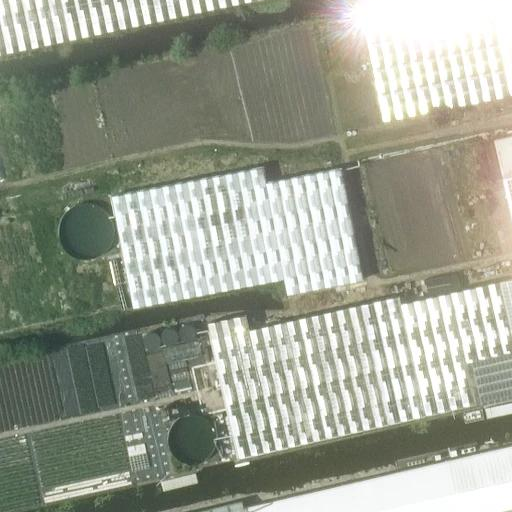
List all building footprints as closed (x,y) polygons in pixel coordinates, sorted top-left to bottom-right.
[(0,0),(0,53),(250,0),(0,0)] [(488,0),(430,0),(360,14),(382,122),(508,95),(488,0)] [(511,0),(488,0),(508,95),(511,94),(511,0)] [(511,135),(494,140),(502,178),(511,223),(511,135)] [(262,167),(111,196),(133,307),(283,279),(287,295),(363,280),(341,168),(266,182),(262,167)] [(116,235),(116,234),(115,230),(114,225),(111,219),(108,215),(105,213),(100,209),(94,208),(89,207),(85,207),(80,209),(76,210),(70,214),(66,219),(64,223),(62,228),(61,233),(62,239),(63,244),(65,248),(68,253),(76,259),(80,261),(87,262),(90,262),(96,261),(101,259),(106,255),(111,250),(113,246),(115,241),(116,235)] [(511,278),(500,281),(511,334),(511,350),(466,361),(476,403),(511,394),(511,278)] [(245,314),(207,323),(237,456),(476,403),(466,361),(511,350),(511,334),(500,281),(400,304),(398,296),(248,330),(245,314)] [(219,437),(219,436),(219,432),(217,427),(215,423),(213,419),(206,415),(201,412),(197,412),(192,412),(187,413),(182,415),(179,418),(175,422),(173,426),(171,434),(171,438),(172,443),(174,448),(177,452),(179,454),(184,458),(189,459),(193,460),(198,460),(203,459),(208,456),(211,454),(215,450),(217,446),(218,441),(219,437)] [(511,511),(511,446),(244,509),(241,501),(192,511),(511,511)]
